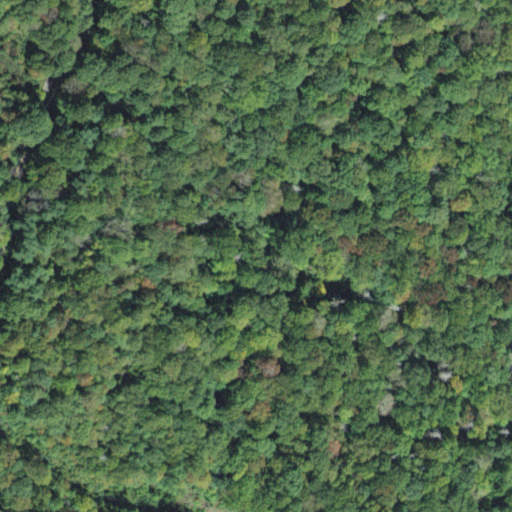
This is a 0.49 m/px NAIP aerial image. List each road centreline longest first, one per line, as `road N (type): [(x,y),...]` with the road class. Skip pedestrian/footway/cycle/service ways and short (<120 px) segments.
road 1 (residential): [(511,379),(511,290),(488,199),(511,125)]
road 2 (residential): [(83,0),(0,234)]
